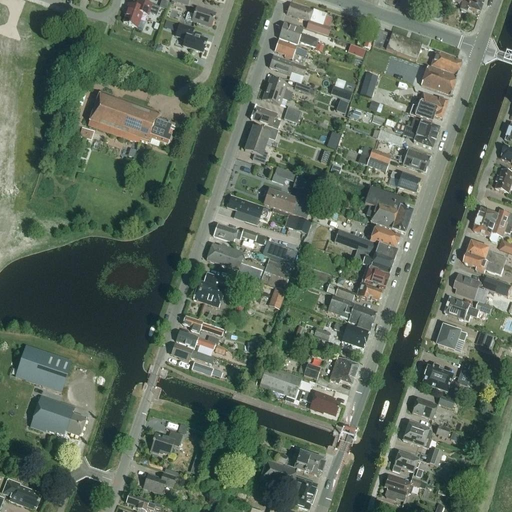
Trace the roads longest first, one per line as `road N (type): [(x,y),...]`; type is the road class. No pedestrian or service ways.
road 1 (residential): [(108,511),(283,0)]
road 2 (tertiary): [(320,511),(479,49)]
road 3 (residential): [(430,338),(511,110)]
road 4 (residential): [(371,511),(423,355)]
road 5 (residential): [(479,49),(335,0)]
